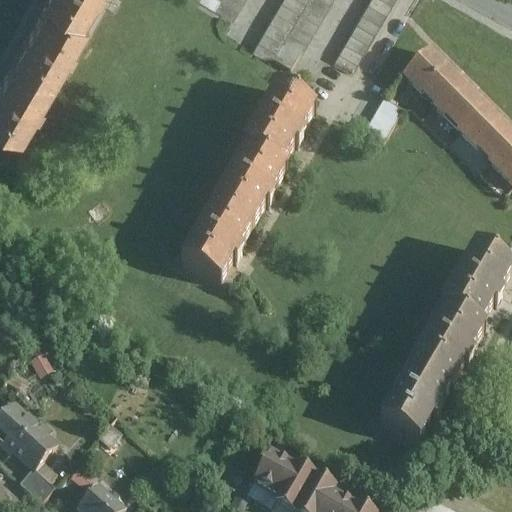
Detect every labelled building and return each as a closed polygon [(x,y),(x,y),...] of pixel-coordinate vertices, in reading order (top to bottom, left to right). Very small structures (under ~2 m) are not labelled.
[(42,0),(14,49),(55,74),(90,12),(85,10),(67,0),(42,0)] [(67,0),(85,10),(90,0),(67,0)] [(229,21),(241,0),(194,0),(194,2),(229,21)] [(284,78),(329,0),(282,0),(249,57),(284,78)] [(353,74),(393,0),(369,0),(334,64),(353,74)] [(0,72),(0,115),(21,128),(55,74),(14,49),(0,72)] [(481,110),(425,53),(398,80),(454,137),(481,110)] [(249,149),(285,170),(318,113),(278,90),(244,147),(249,149)] [(404,114),(385,103),(367,133),(386,145),(404,114)] [(511,189),(511,141),(481,110),(454,137),(509,192),(511,189)] [(217,204),(258,228),(291,174),(285,170),(249,149),(217,204)] [(180,265),(221,289),(258,228),(217,204),(180,265)] [(451,314),(485,333),(511,287),(511,272),(479,253),(444,310),(451,314)] [(417,370),(457,395),(491,337),(485,333),(451,314),(417,370)] [(385,425),(424,449),(457,395),(417,370),(385,425)] [(61,449),(14,410),(0,427),(0,452),(30,478),(34,481),(36,478),(61,449)] [(272,457),(254,489),(278,502),(279,503),(297,472),(296,471),(272,457)] [(278,502),(275,508),(276,508),(282,511),(299,511),(317,481),(298,470),(297,470),(296,471),(297,472),(279,503),(278,502)] [(89,493),(96,485),(79,472),(72,480),(89,493)] [(54,494),(36,478),(34,481),(30,478),(19,490),(42,509),(54,494)] [(317,481),(299,511),(324,511),(333,497),(334,498),(337,493),(336,492),(317,481)] [(123,511),(99,491),(80,511),(123,511)] [(333,497),(324,511),(356,511),(358,511),(357,510),(334,498),(333,497)] [(450,511),(428,500),(421,511),(450,511)]
